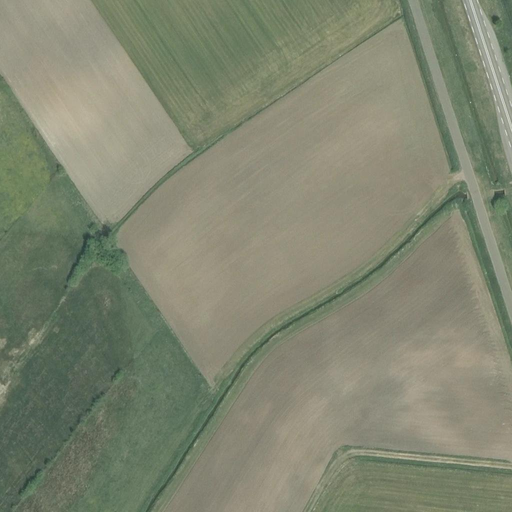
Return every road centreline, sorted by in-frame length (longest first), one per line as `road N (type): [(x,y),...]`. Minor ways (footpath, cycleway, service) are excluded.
road 1 (unclassified): [(511,308),(412,0)]
road 2 (secondary): [(511,131),(469,0)]
